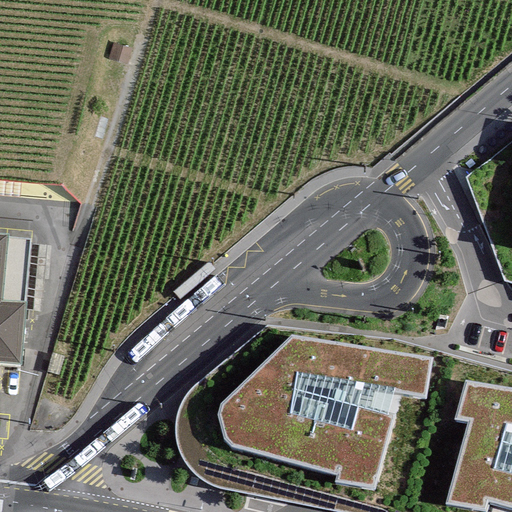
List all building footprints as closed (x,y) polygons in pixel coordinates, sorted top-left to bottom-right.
[(132,47),(114,41),(109,58),(127,64),(132,47)] [(0,83),(0,175),(61,182),(70,91),(0,83)] [(511,151),(477,181),(483,197),(511,273),(511,151)] [(29,243),(0,240),(0,369),(18,371),(29,243)] [(318,511),(511,511),(511,373),(434,353),(274,331),(198,393),(189,404),(182,418),(180,425),(179,447),(182,459),(187,468),(197,481),(208,488),(220,494),(260,501),(318,511)]
